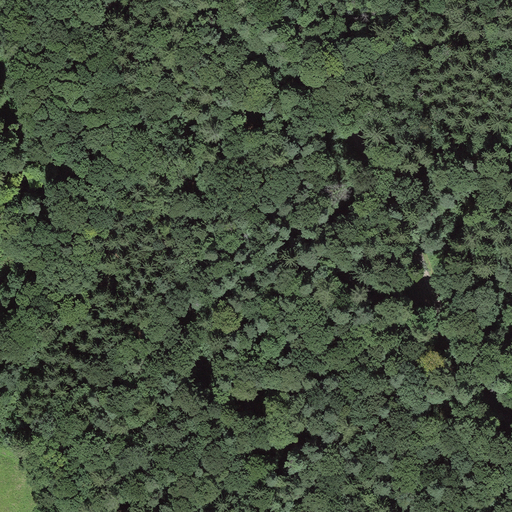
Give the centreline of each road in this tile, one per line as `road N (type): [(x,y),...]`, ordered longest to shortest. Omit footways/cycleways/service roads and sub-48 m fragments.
road 1 (track): [(218,0),(225,23),(255,51),(335,104),(380,177),(449,335),(511,417)]
road 2 (track): [(380,177),(417,170),(511,122)]
